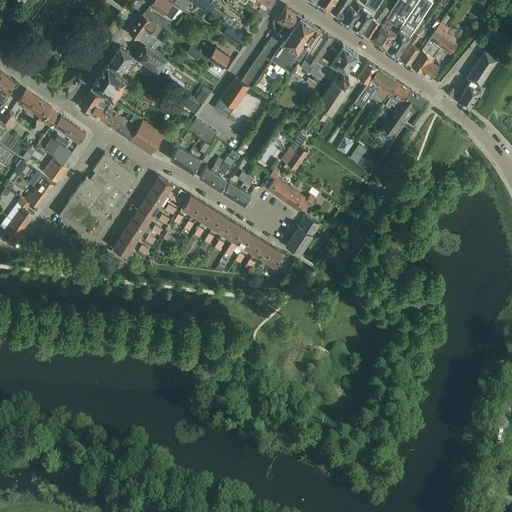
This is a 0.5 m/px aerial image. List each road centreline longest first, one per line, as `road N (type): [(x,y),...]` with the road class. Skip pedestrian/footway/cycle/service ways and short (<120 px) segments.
road 1 (unclassified): [(437,98),(296,0)]
road 2 (residential): [(279,0),(202,111),(232,131)]
road 3 (residential): [(154,163),(100,239),(61,237),(38,223)]
road 4 (residential): [(143,0),(65,107)]
road 5 (residential): [(260,227),(154,163)]
road 6 (unclassified): [(482,511),(511,392)]
